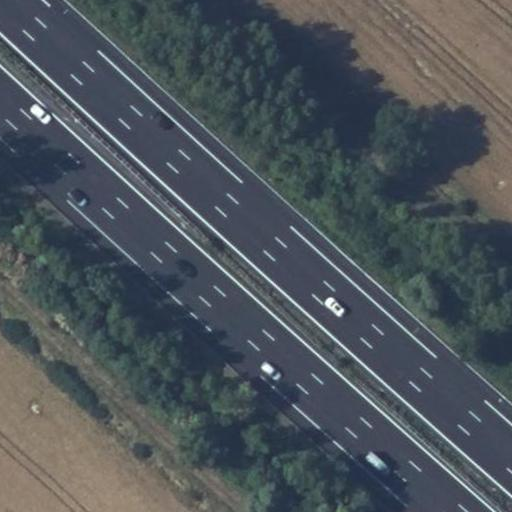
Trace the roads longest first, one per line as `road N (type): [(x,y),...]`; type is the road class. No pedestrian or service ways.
road 1 (motorway): [(511,458),(8,0)]
road 2 (motorway): [(0,97),(458,511)]
road 3 (track): [(511,291),(209,0)]
road 4 (track): [(0,283),(245,511)]
